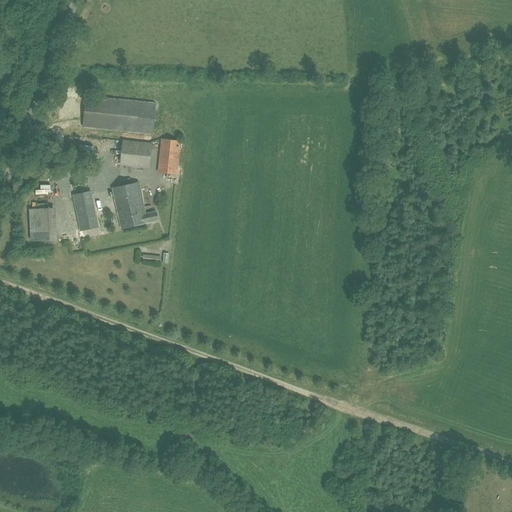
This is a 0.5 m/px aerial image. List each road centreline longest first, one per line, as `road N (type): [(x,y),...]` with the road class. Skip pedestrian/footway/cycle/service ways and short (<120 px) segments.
road 1 (track): [(0,282),(511,464)]
road 2 (unclassified): [(0,193),(76,0)]
